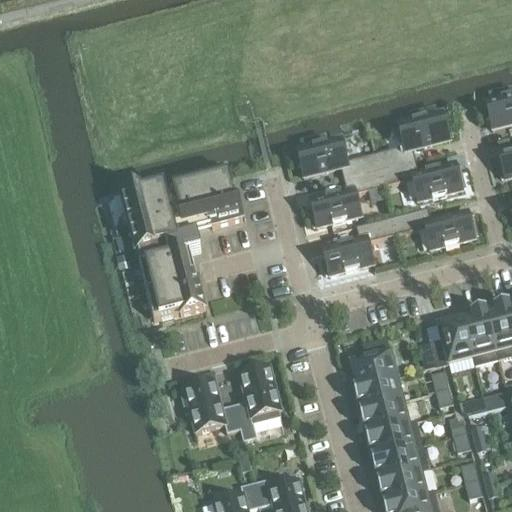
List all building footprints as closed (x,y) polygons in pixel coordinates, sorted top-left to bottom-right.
[(511,92),(491,98),(493,106),(487,107),(487,106),(486,106),(486,108),(483,109),(487,122),(489,121),(492,134),(494,133),(493,132),(511,127),(511,92)] [(434,112),(411,118),(413,126),(400,129),(400,128),(399,129),(404,151),(376,158),(380,175),(416,166),(413,153),(448,144),(449,145),(450,144),(447,132),(449,131),(446,119),(443,119),(443,117),(442,118),(442,119),(436,120),(434,112)] [(341,171),(344,184),(380,175),(376,158),(347,166),(342,143),(340,144),(341,145),(328,148),(326,140),(303,146),(305,154),(299,156),(298,154),(297,155),(298,157),(295,158),(298,170),(301,170),(304,182),(305,181),(305,180),(341,171)] [(511,154),(500,158),(500,157),(498,157),(502,169),(499,170),(502,182),(505,182),(505,184),(507,184),(506,183),(511,181),(511,154)] [(416,166),(380,175),(384,190),(412,183),(418,205),(419,205),(419,204),(461,193),(461,195),(463,195),(462,193),(465,192),(462,180),(459,181),(456,168),(455,168),(455,169),(419,179),(416,166)] [(243,224),(243,223),(237,200),(234,200),(228,174),(173,188),(183,230),(210,224),(212,232),(243,224)] [(311,205),(310,205),(313,217),(310,218),(314,231),(316,230),(317,232),(318,232),(318,231),(360,220),(360,221),(361,221),(356,198),(368,194),(371,207),(387,203),(384,190),(380,175),(344,184),(347,197),(312,206),(311,205)] [(148,192),(121,199),(136,255),(138,254),(142,267),(139,267),(154,324),(180,318),(181,320),(205,313),(197,283),(196,283),(189,285),(182,259),(189,257),(201,254),(197,240),(179,244),(165,190),(148,194),(148,192)] [(428,214),(392,223),(397,240),(425,233),(431,255),(432,254),(432,253),(474,243),(474,244),(475,243),(475,241),(477,240),(474,228),(471,229),(468,216),(467,217),(467,218),(432,227),(428,214)] [(368,247),(397,240),(392,223),(356,232),(360,245),(324,255),(324,253),(322,254),(325,265),(323,266),(326,279),(329,278),(329,281),(331,280),(330,279),(372,268),(373,270),(374,269),(368,247)] [(118,230),(116,231),(119,240),(130,237),(128,228),(118,230)] [(127,239),(116,242),(119,255),(131,252),(127,239)] [(497,364),(511,360),(511,322),(508,308),(494,311),(495,315),(487,317),(486,314),(485,314),(497,364)] [(471,317),(472,321),(462,324),(474,370),(497,364),(485,314),(471,317)] [(451,376),(474,370),(462,324),(454,326),(454,324),(442,327),(442,329),(439,330),(443,345),(432,348),(438,371),(449,368),(451,376)] [(353,380),(355,379),(358,391),(396,381),(387,343),(363,349),(367,364),(350,368),(353,380)] [(420,351),(426,374),(438,371),(432,348),(420,351)] [(234,411),(241,435),(244,446),(257,443),(254,429),(281,422),(279,416),(282,415),(270,371),(239,379),(247,407),(234,411)] [(432,380),(436,397),(449,393),(445,377),(432,380)] [(360,415),(360,416),(403,405),(396,381),(358,391),(354,392),(358,407),(362,406),(364,414),(360,415)] [(227,438),(241,435),(234,411),(222,414),(215,385),(184,393),(185,398),(181,399),(186,420),(191,418),(195,437),(225,430),(227,438)] [(454,410),(449,393),(436,397),(440,413),(454,410)] [(507,397),(482,403),(486,417),(506,412),(510,411),(509,405),(507,397)] [(471,406),(459,409),(461,416),(468,422),(474,420),(486,417),(482,403),(471,406)] [(369,437),(408,428),(403,405),(360,416),(364,431),(367,430),(369,437)] [(449,425),(454,444),(467,440),(464,425),(458,427),(457,423),(449,425)] [(372,462),(372,464),(423,452),(416,426),(408,428),(369,437),(370,438),(366,439),(370,454),(373,453),(375,461),(372,462)] [(472,433),(475,445),(483,443),(480,431),(472,433)] [(471,455),(467,440),(454,444),(458,459),(471,455)] [(486,455),(483,443),(475,445),(478,457),(486,455)] [(428,472),(423,452),(372,464),(376,477),(379,476),(381,484),(428,472)] [(247,462),(239,464),(242,477),(250,475),(247,462)] [(461,472),(465,488),(479,485),(474,468),(461,472)] [(383,508),(384,509),(434,496),(426,498),(421,476),(428,474),(428,472),(381,484),(378,485),(381,501),(385,500),(387,508),(383,508)] [(483,479),(486,491),(495,489),(492,476),(483,479)] [(306,511),(304,505),(299,486),(297,486),(295,480),(268,487),(268,485),(254,488),(260,511),(262,511),(272,509),(272,511),(306,511)] [(483,502),(479,485),(465,488),(469,505),(483,502)] [(260,511),(254,488),(241,492),(243,500),(213,507),(214,511),(260,511)] [(498,501),(495,489),(486,491),(490,503),(498,501)] [(438,511),(434,496),(384,509),(384,511),(438,511)]
